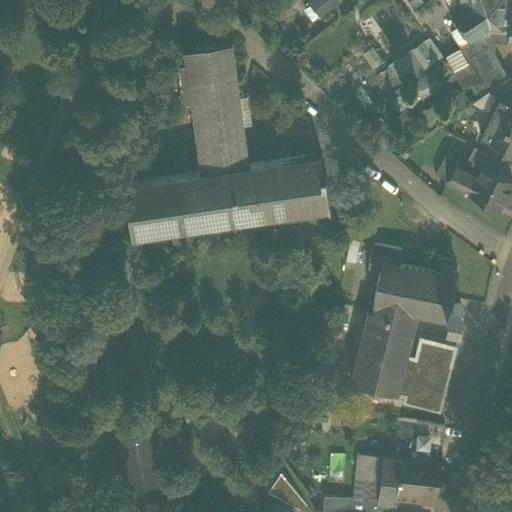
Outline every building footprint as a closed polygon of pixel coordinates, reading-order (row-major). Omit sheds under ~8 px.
[(341,0),(309,0),(308,1),(320,18),(342,1),(341,0)] [(445,0),(451,8),(464,0),(445,0)] [(464,0),(451,8),(461,23),(471,39),(490,27),(509,28),(511,28),(511,13),(502,12),(502,8),(504,9),(504,0),(464,0)] [(163,50),(158,14),(145,16),(150,52),(163,50)] [(374,15),(362,19),(366,34),(379,30),(374,15)] [(460,46),(471,39),(461,23),(450,30),(460,46)] [(490,38),(508,40),(509,28),(490,27),(471,39),(460,46),(478,74),(468,81),(470,83),(478,96),(486,90),(506,76),(489,46),(490,38)] [(430,36),(423,41),(435,61),(443,55),(430,36)] [(126,181),(132,229),(277,209),(277,213),(330,206),(325,171),(322,171),(319,152),(249,162),(232,41),(185,47),(203,170),(126,181)] [(423,41),(410,49),(423,69),(435,61),(423,41)] [(382,61),(373,46),(362,53),(372,68),(382,61)] [(478,74),(460,46),(446,56),(463,88),(470,83),(468,81),(478,74)] [(408,78),(423,69),(410,49),(395,59),(408,78)] [(408,78),(395,59),(388,64),(401,83),(408,78)] [(432,70),(411,83),(421,99),(442,85),(432,70)] [(499,95),(511,101),(511,80),(506,76),(486,90),(498,96),(499,95)] [(486,90),(478,96),(472,100),(492,109),(498,96),(486,90)] [(480,135),(511,149),(511,101),(499,95),(498,96),(492,109),(487,119),(492,121),(486,134),(481,132),(480,135)] [(440,99),(415,115),(425,129),(449,113),(440,99)] [(487,119),(481,132),(486,134),(492,121),(487,119)] [(481,164),(490,168),(496,156),(474,145),(468,157),(470,159),(481,164)] [(435,174),(447,179),(454,164),(456,159),(445,154),(435,174)] [(470,159),(465,169),(476,175),(481,164),(470,159)] [(490,168),(481,164),(476,175),(465,169),(454,164),(447,179),(469,190),(468,191),(498,205),(511,179),(490,168)] [(361,239),(351,237),(346,258),(356,261),(361,239)] [(369,265),(380,268),(381,260),(399,263),(402,248),(373,242),(369,265)] [(447,317),(458,319),(461,303),(450,302),(457,269),(443,266),(442,272),(399,263),(381,260),(380,268),(374,299),(378,300),(417,307),(447,314),(447,317)] [(352,380),(395,392),(406,351),(417,307),(378,300),(368,338),(363,336),(352,380)] [(304,319),(296,333),(306,339),(314,325),(304,319)] [(419,334),(414,354),(404,394),(403,400),(440,409),(456,344),(419,334)] [(414,354),(406,351),(395,392),(404,394),(414,354)] [(128,370),(105,362),(100,377),(123,385),(128,370)] [(114,409),(130,487),(162,480),(145,403),(114,409)] [(414,438),(416,420),(396,417),(394,440),(405,441),(405,437),(414,438)] [(413,445),(441,448),(444,423),(416,420),(414,438),(413,445)] [(414,438),(405,437),(405,441),(404,444),(413,445),(414,438)] [(404,444),(403,456),(434,460),(436,449),(441,450),(441,448),(413,445),(404,444)] [(367,479),(370,453),(357,451),(353,497),(362,498),(374,499),(376,484),(379,484),(379,480),(367,479)] [(367,479),(379,480),(397,482),(400,456),(370,453),(367,479)] [(439,460),(434,460),(403,456),(400,456),(397,482),(396,495),(435,499),(439,460)] [(308,507),(279,468),(266,488),(302,511),(308,507)] [(396,495),(397,482),(379,480),(379,484),(376,484),(374,499),(395,501),(396,495)] [(323,507),(360,511),(362,498),(353,497),(324,494),(323,507)] [(362,498),(360,511),(364,511),(393,511),(395,501),(374,499),(362,498)]
